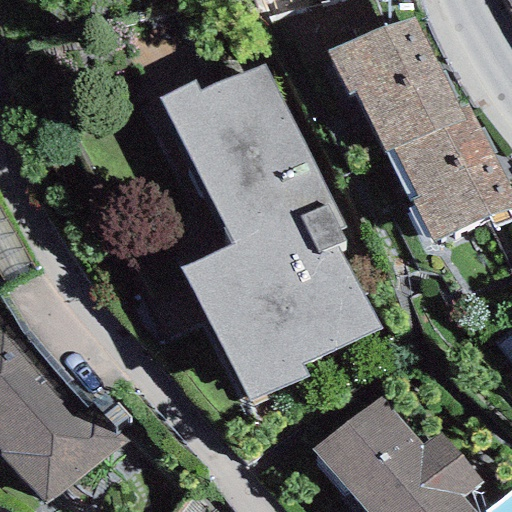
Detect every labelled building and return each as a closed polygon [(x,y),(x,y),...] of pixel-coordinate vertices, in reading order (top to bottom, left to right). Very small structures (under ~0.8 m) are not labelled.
[(355,91),(385,155),(462,118),(457,109),(414,14),(327,54),(346,95),(355,91)] [(195,81),(160,98),(231,242),(181,267),(249,404),(306,376),(302,367),(379,330),(337,245),(345,241),(339,230),(344,227),(263,64),(202,94),(195,81)] [(462,118),(385,155),(410,207),(409,208),(428,247),(511,206),(511,194),(468,104),(457,109),(462,118)] [(0,292),(39,269),(0,200),(0,292)] [(5,306),(0,309),(0,452),(46,506),(121,442),(5,306)] [(423,445),(381,395),(315,450),(367,511),(473,511),(462,499),(482,482),(439,432),(423,445)]
